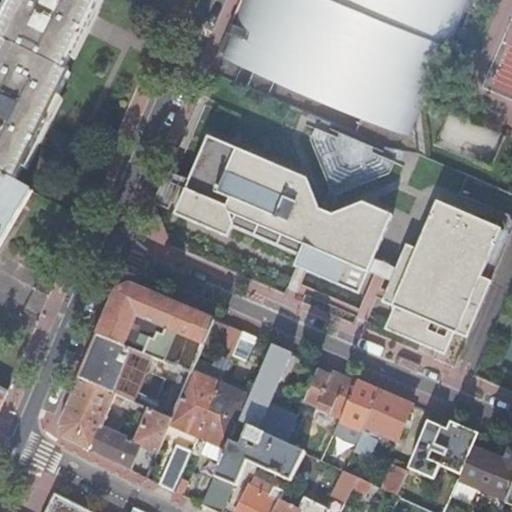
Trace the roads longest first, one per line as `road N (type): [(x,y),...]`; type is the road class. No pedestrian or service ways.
road 1 (residential): [(511,422),(100,246)]
road 2 (tertiary): [(207,0),(100,246)]
road 3 (tertiary): [(100,246),(14,441)]
road 4 (residential): [(14,441),(156,511)]
